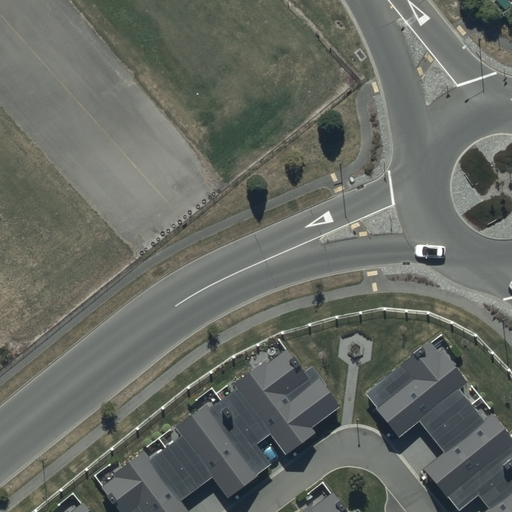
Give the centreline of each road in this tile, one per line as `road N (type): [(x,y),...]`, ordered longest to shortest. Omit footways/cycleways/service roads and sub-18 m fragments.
road 1 (residential): [(255,264),(182,301),(0,443)]
road 2 (residential): [(255,264),(303,229),(422,176)]
road 3 (residential): [(440,236),(255,264)]
road 4 (residential): [(433,144),(373,0)]
road 5 (residential): [(408,0),(491,105)]
